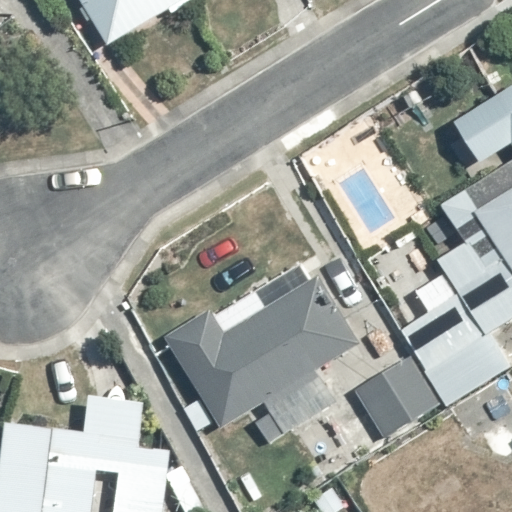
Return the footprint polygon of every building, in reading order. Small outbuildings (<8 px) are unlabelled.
[(91,0),(120,45),(191,0),(91,0)] [(0,52),(12,44),(0,26),(0,52)] [(442,254),(449,267),(464,289),(401,330),(428,374),(490,335),(511,321),(511,189),(488,205),(474,181),(444,199),(468,239),(442,254)] [(343,402),(325,373),(366,348),(322,276),(230,332),(216,310),(171,337),(229,432),(253,417),(271,447),(343,402)] [(442,407),(413,356),(358,388),(387,439),(442,407)] [(511,407),(511,404),(497,381),(454,408),(471,434),(511,407)] [(146,404),(92,397),(87,435),(9,424),(0,489),(0,511),(163,511),(172,452),(140,448),(146,404)]
